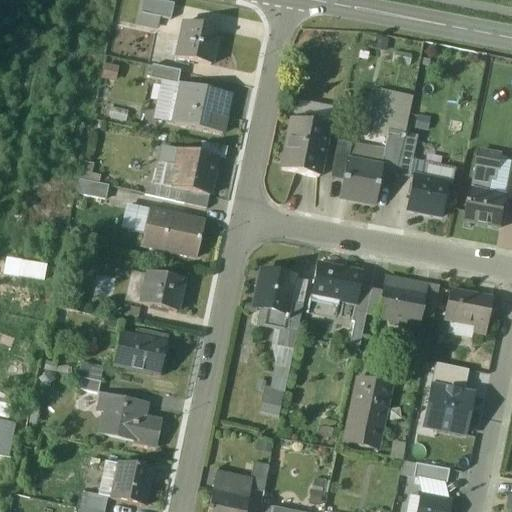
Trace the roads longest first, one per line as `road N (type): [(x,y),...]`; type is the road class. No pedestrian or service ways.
road 1 (residential): [(180,511),(241,225)]
road 2 (residential): [(511,271),(241,225)]
road 3 (residential): [(241,225),(286,0)]
road 4 (tertiary): [(511,34),(317,0)]
road 5 (residential): [(474,511),(511,326)]
